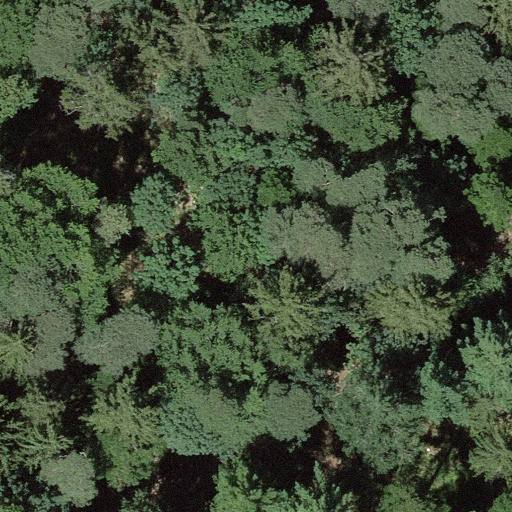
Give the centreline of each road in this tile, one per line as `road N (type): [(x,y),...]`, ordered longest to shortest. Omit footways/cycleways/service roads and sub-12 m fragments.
road 1 (track): [(268,0),(137,511)]
road 2 (track): [(152,511),(364,393),(474,340),(511,332)]
